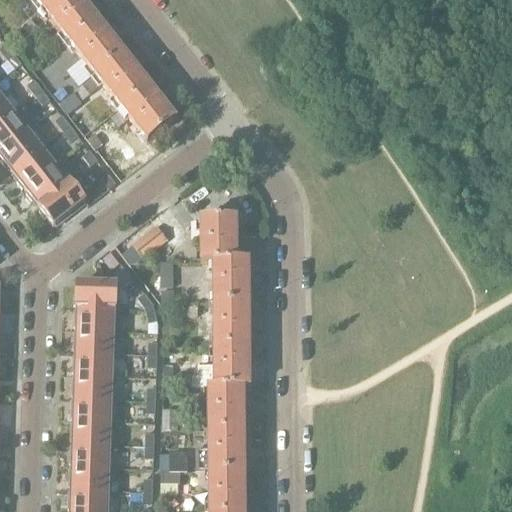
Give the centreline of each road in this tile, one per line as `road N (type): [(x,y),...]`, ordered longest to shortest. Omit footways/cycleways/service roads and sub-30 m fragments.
road 1 (residential): [(294,511),(290,212),(281,181),(231,119)]
road 2 (residential): [(36,275),(231,119)]
road 3 (residential): [(28,511),(36,275)]
road 4 (unclassified): [(231,119),(138,0)]
